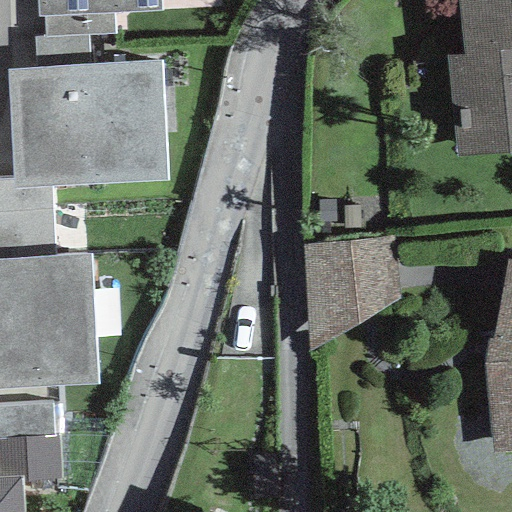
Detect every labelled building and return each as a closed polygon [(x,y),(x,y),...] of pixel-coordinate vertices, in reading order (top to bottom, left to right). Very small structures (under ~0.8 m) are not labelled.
[(160,0),(35,0),(37,20),(161,13),(160,0)] [(511,0),(451,0),(469,198),(511,194),(511,0)] [(160,63),(5,71),(11,194),(166,186),(160,63)] [(397,220),(310,220),(310,320),(357,320),(357,293),(397,293),(397,220)] [(90,257),(0,261),(0,392),(97,388),(90,257)] [(511,258),(508,258),(486,362),(498,457),(511,455),(511,258)] [(23,511),(22,478),(0,478),(0,511),(23,511)]
